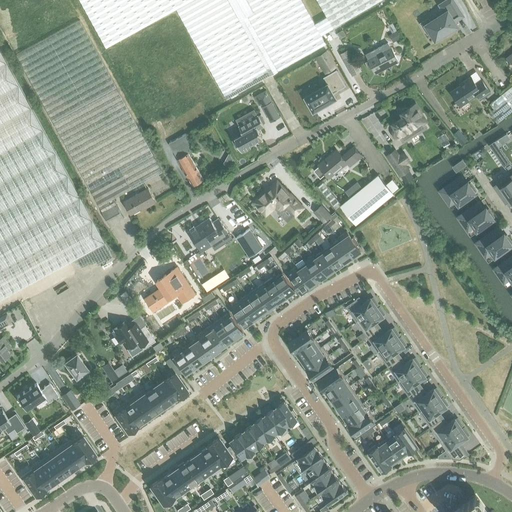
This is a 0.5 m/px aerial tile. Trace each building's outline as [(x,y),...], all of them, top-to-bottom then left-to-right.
[(0,0),(0,298),(105,242),(100,231),(58,155),(0,47),(0,0)] [(80,0),(106,47),(176,8),(206,62),(226,99),(326,43),(321,34),(315,23),(302,0),(80,0)] [(316,0),(326,16),(315,23),(321,34),(332,28),(379,0),(316,0)] [(444,13),(427,23),(431,29),(430,30),(435,39),(457,26),(454,21),(463,16),(453,0),(450,0),(440,6),(444,13)] [(54,124),(90,190),(122,173),(131,188),(163,171),(79,19),(16,54),(54,124)] [(392,23),(388,25),(392,33),(397,30),(392,23)] [(343,29),(337,33),(340,38),(346,35),(343,29)] [(398,31),(393,33),(390,34),(395,42),(406,45),(398,31)] [(368,59),(369,61),(368,62),(370,66),(372,66),(376,73),(398,61),(390,47),(387,42),(365,54),(368,59)] [(325,73),(337,66),(327,49),(315,57),(325,73)] [(345,50),(340,53),(343,59),(348,56),(345,50)] [(348,56),(343,59),(353,76),(363,71),(358,63),(353,65),(348,56)] [(327,83),(304,96),(313,111),(337,98),(334,93),(346,86),(336,69),(323,77),(327,83)] [(451,92),(460,106),(477,95),(479,99),(489,92),(481,80),(475,83),(471,76),(464,81),(464,82),(451,92)] [(511,85),(490,103),(494,108),(489,112),(498,123),(511,110),(511,85)] [(266,90),(255,96),(260,105),(261,104),(263,106),(271,121),(280,116),(272,101),(266,90)] [(405,116),(393,123),(397,129),(395,130),(394,132),(394,133),(396,136),(398,137),(399,137),(401,136),(404,140),(425,127),(422,123),(425,121),(425,120),(425,118),(423,115),(421,115),(415,105),(408,109),(407,108),(405,108),(403,109),(403,111),(403,112),(402,113),(405,116)] [(371,126),(374,132),(376,131),(374,126),(381,123),(376,111),(362,117),(367,128),(371,126)] [(236,140),(232,142),(237,151),(241,149),(241,150),(242,150),(243,152),(251,148),(249,145),(262,138),(257,129),(264,125),(258,116),(239,126),(244,135),(235,140),(236,140)] [(459,129),(454,133),(463,144),(468,139),(459,129)] [(202,179),(188,154),(195,150),(186,133),(169,143),(192,184),(202,179)] [(444,133),(438,137),(444,147),(450,143),(444,133)] [(506,134),(495,141),(499,147),(510,139),(506,134)] [(495,141),(489,145),(496,154),(502,150),(501,148),(500,148),(495,141)] [(320,166),(314,170),(321,178),(326,173),(329,178),(347,163),(350,166),(358,160),(363,156),(355,146),(350,151),(343,156),(338,150),(327,159),(326,158),(318,164),(320,166)] [(395,149),(387,155),(399,173),(401,176),(405,183),(414,177),(410,170),(411,170),(407,164),(412,161),(405,151),(399,154),(395,149)] [(463,159),(452,166),(456,172),(466,165),(463,159)] [(113,198),(131,188),(122,173),(90,190),(110,225),(123,218),(113,198)] [(504,196),(511,205),(511,203),(511,173),(499,182),(507,194),(504,196)] [(350,197),(341,205),(355,224),(356,225),(393,193),(393,192),(399,187),(393,179),(386,184),(378,174),(362,187),(357,181),(345,191),(350,197)] [(456,199),(459,202),(476,190),(472,185),(471,185),(468,181),(465,183),(460,176),(440,190),(450,204),(456,199)] [(323,182),(318,186),(336,207),(341,203),(323,182)] [(268,190),(257,200),(260,203),(258,205),(263,211),(265,209),(268,212),(274,207),(288,221),(294,215),(295,216),(304,207),(293,196),(292,197),(279,183),(269,192),(268,190)] [(142,209),(155,202),(147,187),(123,201),(130,214),(141,208),(142,209)] [(475,225),(477,228),(494,216),(490,211),(489,211),(486,207),(483,209),(479,202),(459,216),(468,229),(475,225)] [(321,203),(313,211),(324,223),(329,217),(332,215),(331,214),(321,203)] [(332,215),(329,217),(331,220),(333,218),(334,219),(337,215),(338,215),(335,211),(334,212),(332,213),(331,214),(332,215)] [(202,226),(190,233),(201,250),(211,243),(215,249),(233,238),(230,233),(228,234),(218,218),(211,223),(208,218),(200,223),(202,226)] [(250,228),(236,237),(249,256),(263,247),(250,228)] [(493,250),(495,254),(511,242),(511,241),(508,236),(507,237),(504,233),(501,235),(497,228),(477,242),(486,255),(493,250)] [(347,231),(338,237),(352,257),(361,250),(357,245),(359,244),(353,236),(352,237),(347,231)] [(339,239),(331,244),(344,262),(352,257),(338,237),(339,239)] [(331,244),(323,250),(335,268),(344,262),(331,244)] [(315,256),(313,254),(327,274),(335,268),(323,250),(315,256)] [(313,254),(305,260),(306,262),(318,280),(327,274),(313,254)] [(511,276),(511,278),(511,256),(495,268),(504,281),(511,276)] [(306,262),(298,268),(310,286),(318,280),(306,262)] [(296,266),(287,272),(301,292),(310,286),(298,268),(296,266)] [(162,287),(145,298),(153,310),(162,304),(159,300),(167,295),(169,298),(180,290),(186,299),(185,299),(185,300),(194,294),(177,267),(170,271),(171,273),(166,276),(165,274),(157,280),(162,287)] [(283,272),(274,278),(275,280),(286,296),(295,290),(283,272)] [(275,280),(267,286),(278,302),(286,296),(275,280)] [(264,282),(256,288),(270,308),(278,302),(267,286),(264,282)] [(256,288),(247,294),(261,314),(270,308),(256,288)] [(211,291),(202,297),(205,302),(214,296),(211,291)] [(247,294),(239,300),(253,320),(261,314),(247,294)] [(345,306),(356,321),(377,306),(376,305),(378,304),(373,297),(371,298),(370,297),(361,304),(357,298),(345,306)] [(201,298),(191,304),(194,310),(204,303),(201,298)] [(239,300),(230,306),(244,326),(253,320),(239,300)] [(377,306),(356,321),(367,336),(378,328),(374,323),(383,316),(383,315),(385,313),(380,306),(378,308),(377,306)] [(9,316),(21,312),(19,307),(7,311),(9,316)] [(229,312),(221,318),(235,338),(243,332),(229,312)] [(0,357),(2,360),(12,354),(8,349),(8,348),(3,342),(6,340),(3,336),(0,337),(0,336),(0,330),(12,324),(7,314),(0,317),(0,357)] [(221,318),(212,324),(226,344),(235,338),(221,318)] [(116,327),(113,329),(117,334),(115,335),(120,342),(121,340),(131,356),(155,340),(144,324),(139,328),(135,322),(129,326),(127,323),(126,320),(123,322),(122,322),(116,326),(116,327)] [(29,343),(37,339),(29,322),(21,326),(29,343)] [(212,324),(204,329),(218,349),(226,344),(212,324)] [(378,328),(367,336),(377,351),(398,337),(397,335),(399,334),(394,327),(392,328),(392,327),(382,334),(378,328)] [(204,329),(196,335),(209,355),(218,349),(204,329)] [(288,342),(295,352),(315,338),(314,337),(313,338),(307,329),(288,342)] [(197,338),(189,343),(201,361),(209,355),(196,335),(195,336),(197,338)] [(398,337),(377,351),(388,366),(399,359),(395,353),(405,346),(404,345),(406,343),(401,337),(399,338),(398,337)] [(315,338),(295,352),(296,351),(302,360),(323,345),(321,346),(315,338)] [(157,344),(153,346),(154,348),(156,351),(163,347),(160,342),(157,344)] [(179,347),(193,367),(201,361),(189,343),(181,349),(179,347)] [(323,345),(302,360),(308,368),(307,369),(329,354),(323,345)] [(179,347),(170,353),(184,373),(193,367),(179,347)] [(63,362),(74,376),(75,379),(78,377),(81,381),(89,376),(85,372),(86,370),(74,354),(69,357),(67,355),(64,358),(64,360),(63,362)] [(329,354),(307,369),(314,378),(334,364),(328,356),(329,354)] [(399,359),(388,366),(398,381),(419,367),(418,366),(420,364),(415,357),(413,359),(413,358),(403,364),(399,359)] [(108,361),(101,366),(111,381),(127,370),(122,363),(114,369),(108,361)] [(318,381),(324,390),(345,375),(339,366),(318,381)] [(419,367),(398,381),(409,397),(420,389),(416,383),(426,376),(425,375),(427,374),(422,367),(420,368),(419,367)] [(174,372),(164,379),(177,397),(187,390),(174,372)] [(345,375),(324,390),(325,390),(331,398),(350,385),(344,376),(345,376),(345,375)] [(164,379),(154,386),(167,403),(176,397),(177,397),(164,379)] [(36,383),(17,396),(25,409),(45,396),(49,402),(58,395),(49,382),(44,386),(44,387),(41,389),(36,383)] [(350,385),(331,398),(338,407),(356,394),(350,385)] [(154,386),(145,393),(157,410),(167,403),(154,386)] [(420,389),(409,397),(419,412),(440,397),(439,396),(441,394),(436,387),(435,389),(434,388),(424,395),(420,389)] [(142,389),(132,396),(147,417),(157,410),(145,393),(142,389)] [(356,394),(338,407),(344,416),(365,401),(364,401),(362,402),(356,394)] [(75,396),(67,402),(72,410),(80,404),(75,396)] [(132,396),(122,403),(137,425),(138,424),(147,417),(132,396)] [(440,397),(419,412),(430,427),(441,419),(437,413),(447,406),(446,405),(448,404),(443,397),(441,398),(440,397)] [(274,408),(273,409),(286,426),(285,425),(289,423),(290,424),(297,419),(296,417),(298,415),(293,408),(291,410),(285,401),(277,406),(278,407),(274,409),(274,408)] [(365,401),(344,416),(350,424),(349,425),(371,410),(365,401)] [(402,402),(396,406),(399,411),(405,407),(402,402)] [(122,403),(112,410),(127,432),(137,425),(122,403)] [(0,429),(0,430),(0,429),(0,427),(3,426),(7,433),(14,428),(16,432),(24,426),(15,413),(8,418),(2,409),(0,410),(0,429)] [(263,416),(262,416),(275,434),(274,433),(278,430),(279,431),(286,426),(273,409),(266,413),(267,414),(263,417),(263,416)] [(371,410),(349,425),(355,435),(376,420),(370,411),(371,410)] [(252,424),(251,424),(264,442),(263,441),(267,438),(268,439),(275,434),(262,416),(255,421),(256,422),(252,425),(252,424)] [(31,418),(24,422),(33,435),(36,433),(40,431),(31,418)] [(441,419),(430,427),(440,442),(461,427),(460,426),(462,424),(458,418),(456,419),(455,418),(445,425),(441,419)] [(241,432),(240,432),(253,450),(253,449),(252,448),(256,446),(257,447),(264,442),(251,424),(244,429),(245,430),(241,433),(241,432)] [(404,424),(395,431),(395,432),(408,451),(409,452),(418,446),(404,424)] [(461,427),(440,442),(452,459),(460,459),(466,455),(458,443),(468,436),(467,435),(469,434),(464,427),(462,428),(461,427)] [(229,441),(240,457),(245,454),(246,455),(253,450),(240,432),(233,437),(234,438),(229,441)] [(395,432),(386,438),(399,457),(408,451),(395,432)] [(81,433),(71,440),(85,461),(95,453),(81,433)] [(219,437),(207,446),(221,466),(221,465),(220,463),(231,455),(219,437)] [(386,438),(378,444),(391,463),(399,457),(386,438)] [(70,439),(60,446),(75,467),(84,460),(84,461),(85,461),(71,440),(70,439)] [(309,441),(300,447),(303,450),(312,444),(309,441)] [(377,443),(367,450),(370,454),(368,455),(373,462),(375,461),(382,471),(392,464),(391,463),(378,444),(377,443)] [(26,444),(18,449),(21,452),(28,447),(26,444)] [(60,446),(50,452),(65,474),(75,467),(60,446)] [(207,447),(196,454),(210,473),(221,466),(207,446),(206,446),(207,447)] [(306,470),(307,469),(323,458),(324,457),(318,450),(317,451),(314,446),(298,457),(302,462),(301,462),(306,470)] [(300,447),(291,454),(294,457),(303,450),(300,447)] [(50,452),(40,459),(55,481),(65,474),(50,452)] [(196,454),(185,462),(197,480),(208,472),(209,474),(210,473),(196,454)] [(287,457),(278,463),(280,466),(289,460),(287,457)] [(323,458),(307,469),(309,473),(308,473),(313,481),(331,468),(326,461),(325,462),(323,458)] [(40,459),(30,466),(32,468),(46,488),(46,487),(55,481),(40,459)] [(178,467),(173,470),(185,487),(197,480),(185,462),(184,463),(183,462),(178,465),(178,467)] [(278,463),(269,469),(271,472),(280,466),(278,463)] [(243,475),(248,472),(244,467),(239,470),(243,475)] [(32,468),(21,475),(25,480),(26,482),(25,483),(29,490),(31,489),(35,495),(46,488),(32,468)] [(330,469),(314,480),(317,484),(316,485),(321,492),(339,480),(334,472),(333,473),(330,469)] [(162,477),(176,497),(175,495),(185,487),(173,470),(163,478),(162,477)] [(248,473),(243,477),(247,482),(252,478),(248,473)] [(277,475),(283,483),(286,481),(281,473),(277,475)] [(223,479),(226,484),(231,481),(228,476),(223,479)] [(162,477),(150,485),(154,492),(153,493),(157,498),(158,497),(164,505),(176,497),(162,477)] [(255,483),(257,486),(265,481),(263,478),(255,483)] [(338,480),(322,491),(325,495),(324,496),(329,503),(331,502),(332,504),(339,499),(338,497),(347,491),(342,483),(341,484),(338,480)] [(286,481),(283,483),(289,492),(292,489),(286,481)] [(208,496),(213,492),(210,488),(205,491),(208,496)] [(203,499),(208,496),(205,491),(200,494),(203,499)] [(295,496),(302,505),(305,503),(299,493),(295,496)] [(451,511),(487,511),(476,496),(476,495),(475,496),(468,501),(451,511)] [(322,511),(330,507),(328,503),(323,505),(320,500),(317,502),(322,511)] [(185,511),(190,508),(187,503),(182,506),(185,511)] [(311,511),(305,503),(302,505),(306,511),(311,511)]
